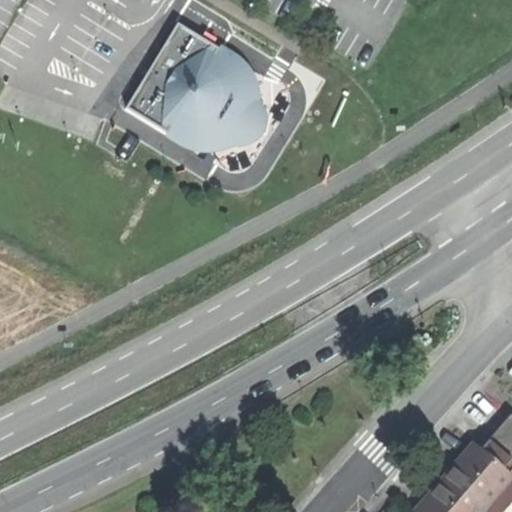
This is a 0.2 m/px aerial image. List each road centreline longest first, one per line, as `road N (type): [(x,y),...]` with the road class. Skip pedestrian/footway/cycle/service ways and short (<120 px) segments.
road 1 (trunk): [(0,510),(173,426),(492,228)]
road 2 (trunk): [(459,177),(159,356),(0,434)]
road 3 (secondary): [(336,511),(511,315)]
